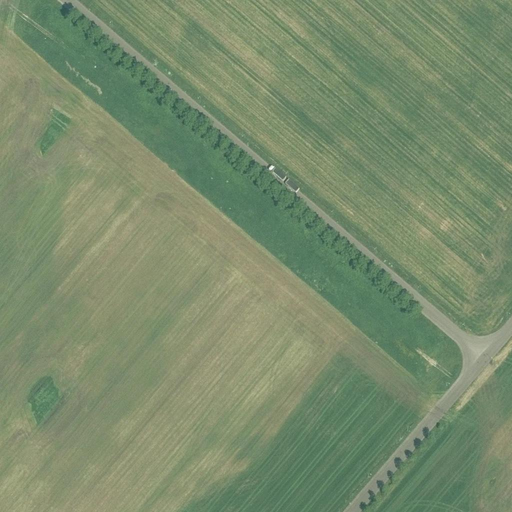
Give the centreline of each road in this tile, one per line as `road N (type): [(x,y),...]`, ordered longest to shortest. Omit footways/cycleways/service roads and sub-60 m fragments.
road 1 (unknown): [(424,427),(250,282),(39,239),(0,430)]
road 2 (unclassified): [(485,358),(64,0)]
road 3 (unknown): [(250,282),(204,511)]
road 4 (unknown): [(252,511),(290,315)]
road 5 (unknown): [(454,393),(411,442),(397,511)]
